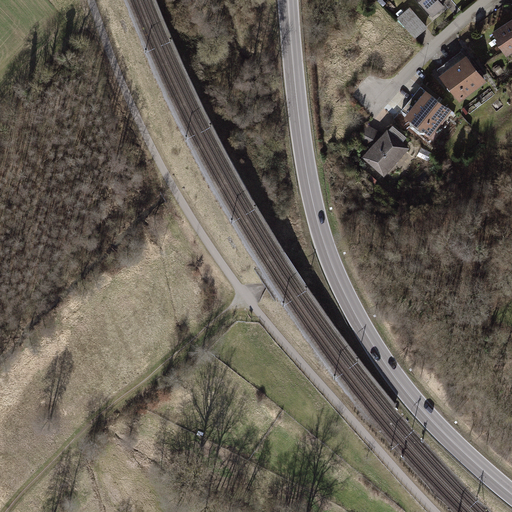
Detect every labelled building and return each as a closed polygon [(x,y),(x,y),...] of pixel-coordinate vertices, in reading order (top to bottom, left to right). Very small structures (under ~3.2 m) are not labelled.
[(421,0),(436,17),(446,8),(442,2),(444,0),(421,0)] [(412,8),(400,18),(417,38),(429,27),(412,8)] [(511,21),(494,32),(507,56),(511,52),(511,21)] [(469,55),(441,74),(460,101),(487,82),(469,55)] [(427,89),(406,115),(432,136),(453,110),(427,89)] [(385,176),(409,146),(388,128),(384,133),(367,122),(357,139),(371,148),(363,158),(385,176)]
